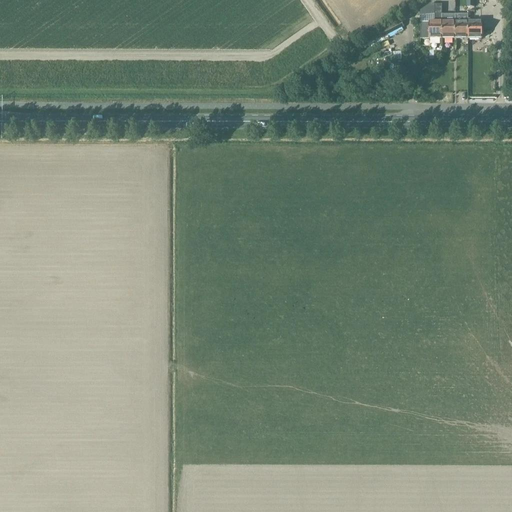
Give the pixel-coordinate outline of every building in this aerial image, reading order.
[(420,11),(420,39),(441,39),(441,23),(442,23),(442,5),(429,5),(420,11)] [(454,39),(454,15),(448,15),(448,23),(442,23),(441,23),(441,39),(454,39)] [(455,15),(454,15),(454,39),(467,39),(467,23),(468,23),(468,15),(455,15)] [(481,23),(468,23),(467,23),(467,39),(481,39),(481,23)] [(488,87),(480,89),(482,100),(490,98),(488,87)]
